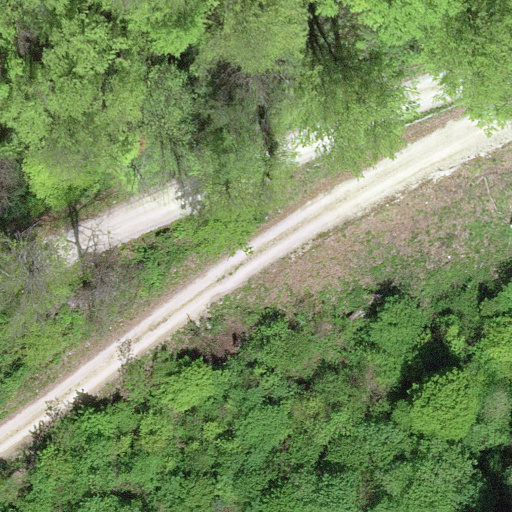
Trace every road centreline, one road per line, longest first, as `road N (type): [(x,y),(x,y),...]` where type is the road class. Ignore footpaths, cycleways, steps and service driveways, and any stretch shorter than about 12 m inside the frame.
road 1 (track): [(0,445),(279,234),(511,102)]
road 2 (track): [(0,267),(511,59)]
